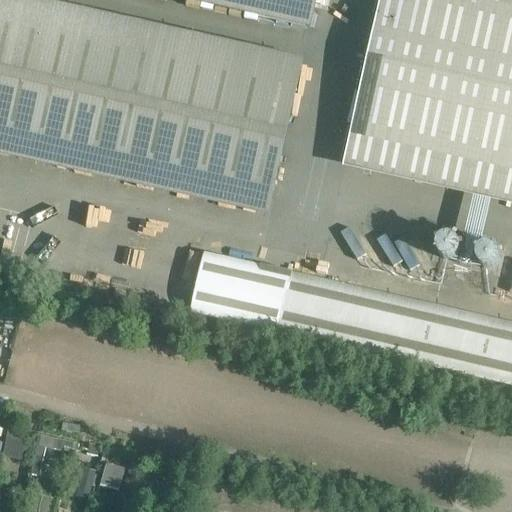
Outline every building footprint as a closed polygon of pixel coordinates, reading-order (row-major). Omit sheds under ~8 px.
[(0,0),(0,156),(269,217),(276,186),(277,185),(304,62),(30,0),(0,0)] [(177,0),(311,30),(318,0),(177,0)] [(511,0),(378,0),(341,166),(470,196),(488,200),(511,205),(511,0)] [(444,239),(438,242),(434,248),(435,255),(440,260),(447,262),(454,259),(457,253),(456,245),(451,240),(444,239)] [(480,250),(476,256),(475,263),(480,269),(487,272),(493,269),(498,264),(498,256),(494,250),(487,248),(480,250)] [(192,313),(511,386),(511,323),(205,253),(192,313)] [(121,489),(125,467),(105,463),(101,485),(121,489)]
